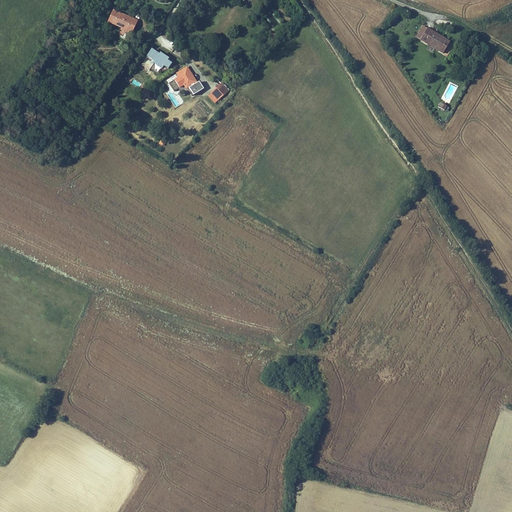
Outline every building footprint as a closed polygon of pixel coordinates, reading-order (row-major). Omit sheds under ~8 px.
[(119,31),(129,35),(136,19),(112,9),(108,21),(121,27),(119,31)] [(416,36),(420,39),(426,28),(422,25),(416,36)] [(426,28),(420,39),(428,45),(427,47),(433,51),(434,48),(443,53),(450,40),(427,26),(426,28)] [(172,61),(168,58),(169,56),(160,51),(160,52),(151,47),(146,54),(154,59),(153,61),(162,67),(164,64),(168,67),(172,61)] [(187,65),(176,72),(179,75),(174,78),(179,86),(183,84),(184,83),(187,87),(188,86),(193,93),(204,87),(199,79),(197,81),(187,65)] [(229,91),(222,83),(208,95),(214,103),(229,91)] [(445,110),(447,105),(440,101),(438,106),(445,110)]
